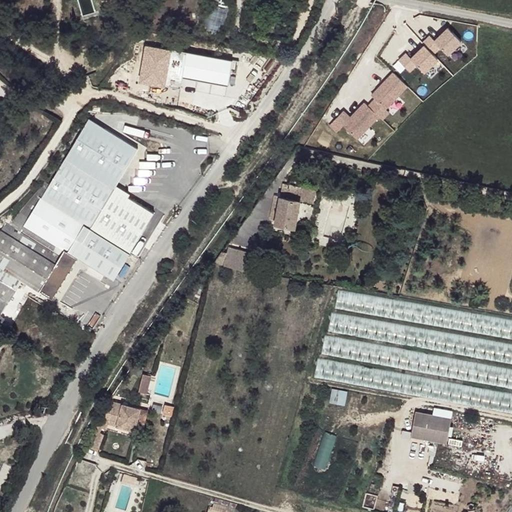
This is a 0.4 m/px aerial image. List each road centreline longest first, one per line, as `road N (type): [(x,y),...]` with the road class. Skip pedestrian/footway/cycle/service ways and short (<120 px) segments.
road 1 (unclassified): [(332,0),(180,219),(15,511)]
road 2 (unknown): [(0,34),(54,67),(70,92),(242,133)]
road 3 (unclassified): [(511,22),(390,0)]
